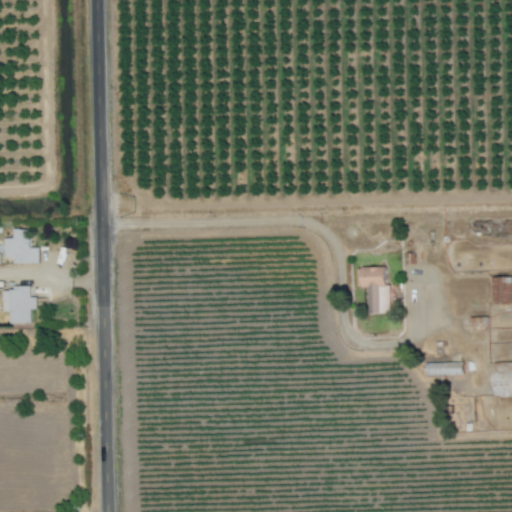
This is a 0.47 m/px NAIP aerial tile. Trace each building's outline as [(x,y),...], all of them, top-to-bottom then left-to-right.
[(13,262),(40,263),(40,247),(32,247),(32,228),(14,228),(14,237),(5,237),(5,257),(14,257),(13,262)] [(359,267),(360,286),(371,286),(372,312),(392,311),(391,266),(359,267)] [(511,275),(494,276),(494,303),(511,302),(511,275)] [(11,323),(33,322),(33,308),(38,308),(38,296),(33,296),(33,286),(4,287),(5,311),(11,311),(11,323)] [(429,374),(465,373),(465,361),(428,362),(429,374)]
